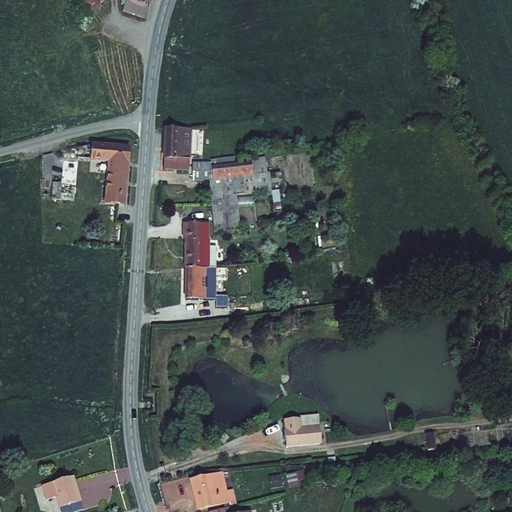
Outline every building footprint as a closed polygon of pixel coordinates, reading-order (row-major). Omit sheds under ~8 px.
[(79,0),(89,16),(100,8),(99,4),(104,0),(79,0)] [(148,7),(128,0),(127,0),(126,0),(124,5),(122,11),(144,19),(148,7)] [(189,159),(190,159),(192,129),(164,127),(162,159),(164,159),(163,169),(189,171),(189,159)] [(130,145),(91,142),(90,161),(107,162),(103,204),(125,206),(130,145)] [(193,181),(209,182),(209,180),(212,180),(211,166),(235,164),(234,157),(210,160),(211,162),(192,162),(193,181)] [(212,180),(209,180),(209,182),(214,230),(240,229),(236,195),(245,194),(245,195),(271,192),(271,183),(270,173),(270,172),(267,172),(265,157),(250,159),(250,162),(251,162),(252,175),(212,180)] [(235,164),(211,166),(212,180),(252,175),(251,162),(250,162),(235,164)] [(270,173),(271,183),(281,182),(280,173),(270,173)] [(52,182),(51,199),(60,200),(61,183),(52,182)] [(279,190),(272,191),(275,223),(282,222),(279,190)] [(316,217),(288,219),(288,223),(315,221),(316,247),(321,247),(318,221),(317,221),(316,217)] [(268,229),(264,221),(257,224),(256,225),(260,233),(268,229)] [(184,268),(209,268),(210,246),(209,239),(208,239),(209,223),(182,223),(182,239),(184,238),(184,268)] [(209,268),(184,268),(184,299),(216,299),(216,268),(209,268)] [(302,427),(319,426),(318,414),(300,416),(300,418),(301,418),(302,427)] [(287,447),(322,444),(319,426),(302,427),(301,418),(300,418),(283,419),(287,447)] [(303,471),(296,473),(298,482),(305,480),(303,471)] [(222,472),(189,480),(196,511),(229,504),(230,504),(227,491),(222,472)] [(296,473),(286,475),(288,489),(299,487),(298,482),(296,473)] [(80,502),(81,501),(73,476),(40,486),(45,500),(55,498),(58,508),(59,508),(80,502)] [(281,476),(269,478),(270,489),(283,487),(281,476)] [(227,491),(230,504),(229,504),(230,505),(236,504),(233,490),(227,491)] [(80,502),(59,508),(60,511),(75,511),(83,510),(80,502)]
